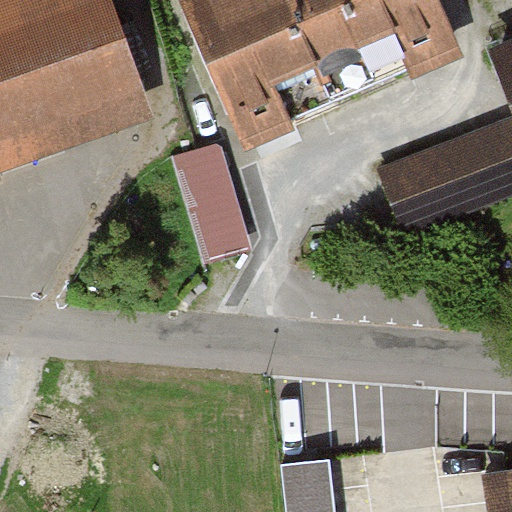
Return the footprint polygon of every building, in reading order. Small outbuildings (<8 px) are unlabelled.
[(0,0),(0,149),(162,94),(129,0),(0,0)] [(428,0),(211,0),(193,8),(249,140),(452,53),(428,0)] [(511,49),(502,54),(511,83),(511,118),(385,171),(409,231),(511,191),(511,49)] [(247,249),(215,144),(171,158),(204,262),(247,249)] [(293,461),(296,511),(345,511),(342,458),(293,461)] [(511,511),(511,484),(510,473),(492,475),(497,511),(511,511)]
